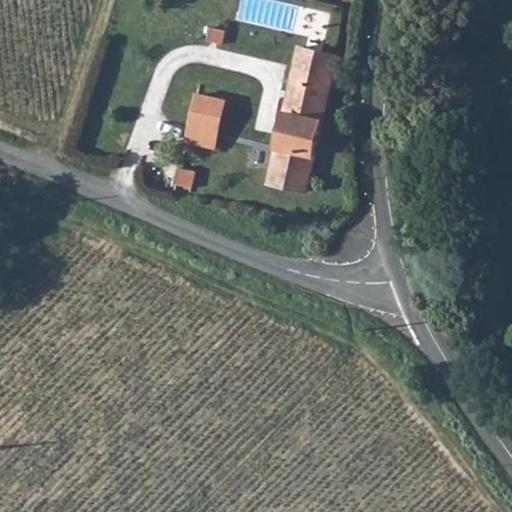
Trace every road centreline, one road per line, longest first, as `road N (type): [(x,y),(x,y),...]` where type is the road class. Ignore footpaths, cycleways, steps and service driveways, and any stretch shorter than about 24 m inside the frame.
road 1 (residential): [(0,151),(253,262),(317,281),(408,278)]
road 2 (tertiary): [(408,278),(387,208),(384,115),(400,0)]
road 3 (tertiary): [(511,451),(458,375),(408,278)]
